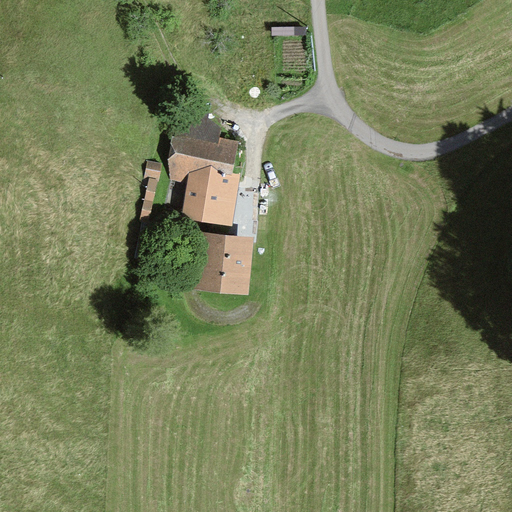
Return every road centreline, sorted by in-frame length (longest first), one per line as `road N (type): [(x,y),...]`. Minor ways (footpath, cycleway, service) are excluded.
road 1 (track): [(511,114),(429,151),(369,137),(328,96),(316,0)]
road 2 (track): [(177,265),(210,315),(234,316),(252,303),(255,122)]
road 3 (track): [(140,0),(175,72),(220,108),(255,122),(328,96)]
